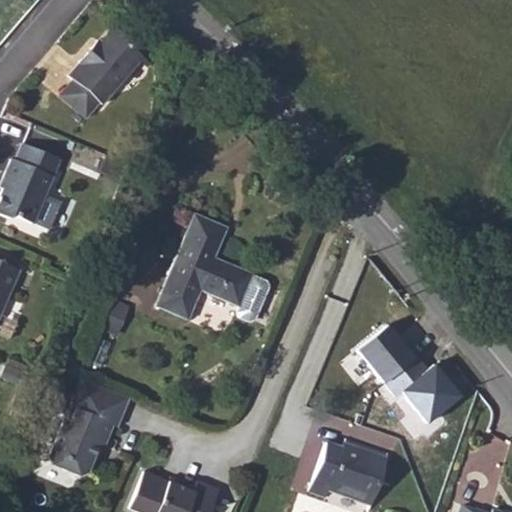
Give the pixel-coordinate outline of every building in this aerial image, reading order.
[(72,85),(100,110),(141,65),(124,50),(126,47),(112,35),(93,56),(90,52),(65,79),(72,85)] [(86,125),(100,110),(72,85),(58,100),(86,125)] [(60,164),(22,148),(15,164),(10,161),(1,181),(6,183),(0,196),(0,219),(11,225),(13,220),(31,228),(60,164)] [(217,264),(230,234),(199,220),(160,311),(191,324),(203,296),(241,311),(239,318),(241,323),(252,328),(257,326),(272,293),(270,288),(255,281),(255,280),(217,264)] [(0,308),(15,275),(0,268),(0,308)] [(99,313),(93,327),(107,333),(113,319),(99,313)] [(391,326),(360,348),(389,383),(417,361),(418,360),(391,326)] [(107,333),(93,327),(87,341),(101,347),(107,333)] [(426,370),(418,360),(389,383),(398,395),(404,390),(431,423),(464,396),(436,361),(426,370)] [(0,373),(0,385),(16,392),(21,381),(0,373)] [(84,380),(64,424),(70,427),(78,410),(82,411),(94,385),(84,380)] [(132,401),(94,385),(82,411),(78,410),(70,427),(64,424),(51,453),(68,461),(64,470),(80,477),(88,474),(98,450),(103,452),(114,427),(119,429),(132,401)] [(333,445),(313,495),(329,502),(333,491),(374,508),(392,465),(377,459),(376,463),(367,459),(369,454),(355,449),(353,453),(333,445)] [(68,461),(51,453),(49,457),(54,465),(64,470),(68,461)] [(205,499),(156,478),(140,511),(222,511),(229,498),(209,489),(205,499)]
